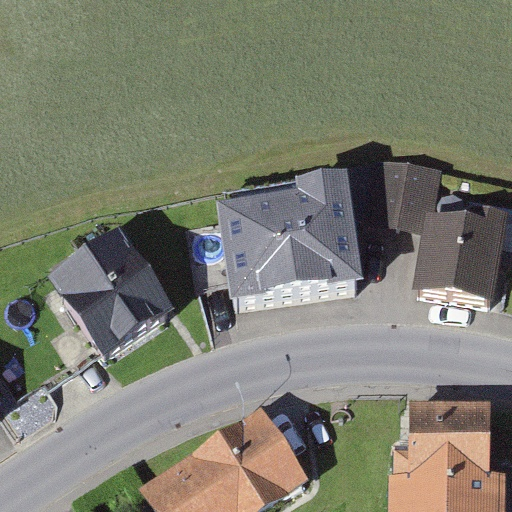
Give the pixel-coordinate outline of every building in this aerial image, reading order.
[(192,224),(202,302),(231,298),(233,319),(361,300),(352,235),(393,238),(402,170),(380,166),(341,170),(344,186),(289,194),(293,212),(192,224)] [(402,170),(393,238),(424,241),(433,176),(402,170)] [(426,235),(416,311),(507,323),(511,283),(511,225),(470,220),(467,240),(426,235)] [(19,291),(79,376),(116,354),(123,366),(192,326),(137,247),(93,273),(80,255),(19,291)] [(157,497),(167,511),(286,511),(325,486),(276,415),(157,497)] [(482,495),(481,421),(408,422),(408,458),(390,459),(389,511),(499,511),(500,495),(482,495)]
